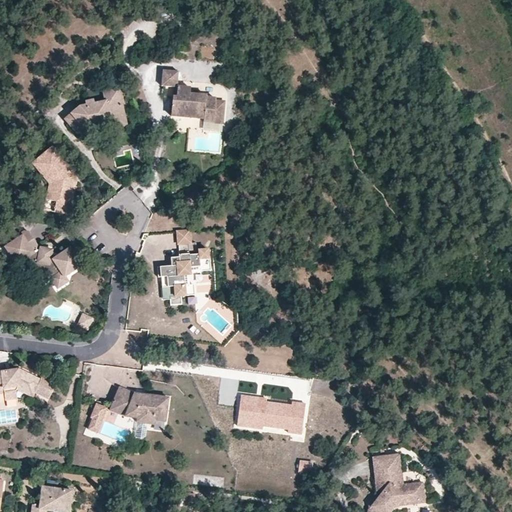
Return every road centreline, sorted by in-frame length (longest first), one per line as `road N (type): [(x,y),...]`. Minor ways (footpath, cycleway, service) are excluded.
road 1 (track): [(511,184),(401,0)]
road 2 (residential): [(0,342),(81,353),(105,342),(127,248)]
